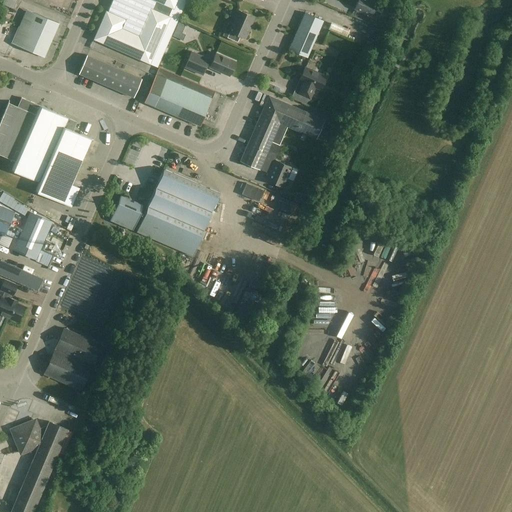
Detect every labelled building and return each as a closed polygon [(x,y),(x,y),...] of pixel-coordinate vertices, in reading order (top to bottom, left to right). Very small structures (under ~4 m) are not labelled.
[(6,0),(5,6),(16,10),(19,0),(6,0)] [(151,0),(155,2),(152,10),(150,9),(138,37),(121,29),(125,20),(106,12),(93,40),(149,65),(170,18),(168,17),(171,9),(173,10),(177,0),(151,0)] [(358,0),(355,9),(366,14),(363,21),(373,26),(379,13),(374,11),(378,2),(373,0),(358,0)] [(58,24),(27,10),(12,44),(43,58),(58,24)] [(255,18),(237,10),(228,31),(225,30),(223,36),(237,43),(240,37),(245,40),(255,18)] [(323,21),(305,13),(289,50),(307,58),(323,21)] [(178,23),(176,29),(182,32),(185,26),(178,23)] [(210,61),(191,53),(185,68),(203,76),(207,67),(210,68),(229,76),(235,63),(216,54),(212,62),(209,61),(210,61)] [(142,80),(86,56),(78,75),(134,99),(142,80)] [(326,77),(305,68),(299,81),(303,83),(298,94),(310,100),(315,88),(320,90),(326,77)] [(145,104),(200,127),(215,92),(160,69),(145,104)] [(240,162),(260,170),(269,174),(266,181),(285,189),(289,181),(287,180),(292,169),(275,161),(281,146),(279,145),(287,127),(315,139),(323,120),(269,97),(240,162)] [(39,183),(35,192),(33,191),(32,192),(71,208),(71,207),(78,190),(71,186),(91,140),(73,132),(77,123),(21,99),(22,100),(18,108),(8,104),(9,102),(0,121),(0,155),(11,161),(10,162),(11,163),(12,161),(15,162),(12,171),(9,170),(9,171),(39,183)] [(219,194),(164,170),(145,213),(142,211),(144,206),(121,196),(110,221),(133,231),(140,216),(143,217),(137,233),(192,257),(219,194)] [(0,233),(5,235),(15,213),(0,206),(0,233)] [(24,226),(8,263),(30,272),(46,236),(24,226)] [(283,229),(280,236),(287,238),(290,231),(283,229)] [(258,254),(264,243),(239,231),(234,242),(258,254)] [(273,259),(278,248),(273,246),(268,257),(273,259)] [(191,268),(195,270),(199,262),(195,260),(191,268)] [(56,271),(59,263),(54,261),(51,269),(56,271)] [(199,262),(197,273),(202,275),(205,264),(199,262)] [(17,286),(4,280),(0,289),(0,290),(4,292),(2,297),(1,297),(1,298),(0,298),(0,314),(17,322),(24,307),(17,304),(18,302),(9,298),(11,295),(13,296),(17,286)] [(101,344),(64,328),(44,374),(81,391),(94,360),(99,362),(106,347),(101,345),(101,344)] [(37,422),(33,420),(12,429),(11,432),(19,453),(23,455),(30,452),(35,454),(10,511),(33,511),(68,430),(49,422),(45,431),(40,429),(37,422)]
